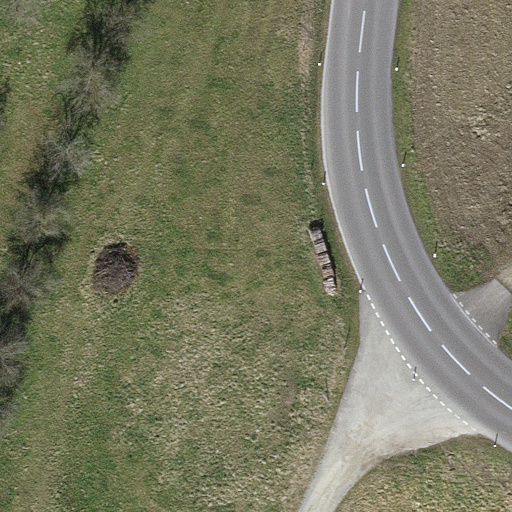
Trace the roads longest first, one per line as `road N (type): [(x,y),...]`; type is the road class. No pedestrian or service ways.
road 1 (tertiary): [(365,0),(353,92),(369,212),(405,302),(450,356),(511,397)]
road 2 (track): [(450,356),(358,436),(319,511)]
